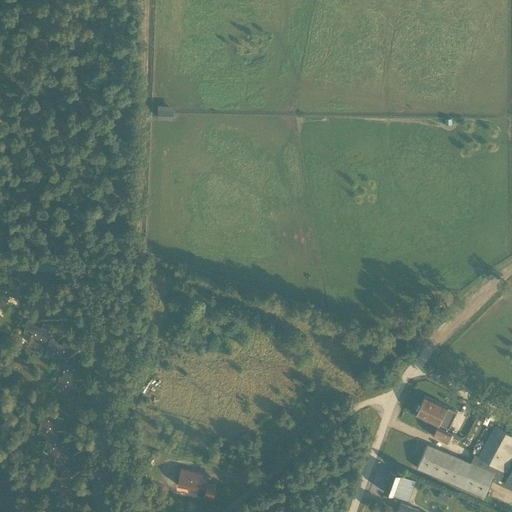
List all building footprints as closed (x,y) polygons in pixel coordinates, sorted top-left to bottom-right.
[(172,118),(173,105),(159,105),(159,118),(172,118)] [(198,294),(163,275),(158,283),(164,286),(161,292),(171,297),(173,291),(177,293),(178,291),(195,300),(198,294)] [(0,308),(5,310),(9,296),(18,299),(20,290),(14,288),(16,279),(10,278),(8,287),(4,286),(3,290),(0,289),(0,308)] [(207,299),(200,295),(197,301),(204,304),(207,299)] [(157,298),(145,297),(144,307),(150,308),(150,325),(155,325),(156,314),(159,314),(159,308),(167,309),(167,301),(157,301),(157,298)] [(26,321),(23,333),(30,335),(28,342),(34,344),(34,347),(39,348),(41,341),(48,343),(46,350),(54,352),(52,360),(58,361),(56,368),(64,369),(62,376),(59,376),(57,382),(63,384),(60,393),(69,395),(70,389),(79,391),(81,385),(71,383),(73,375),(77,376),(78,371),(75,370),(77,366),(78,366),(80,360),(73,359),(72,362),(65,360),(66,358),(67,358),(68,353),(65,352),(67,348),(68,348),(70,342),(63,341),(62,344),(56,342),(56,340),(51,338),(52,336),(46,334),(47,331),(41,330),(42,327),(33,325),(34,323),(26,321)] [(457,410),(425,395),(416,414),(438,425),(437,426),(447,431),(457,410)] [(39,417),(37,422),(40,422),(39,428),(46,430),(44,437),(47,437),(45,445),(50,446),(48,456),(62,459),(59,468),(63,469),(60,478),(55,477),(53,485),(61,487),(57,501),(66,503),(64,510),(71,511),(75,499),(72,498),(75,483),(67,481),(69,471),(68,470),(70,464),(78,466),(80,460),(70,458),(72,450),(69,449),(69,447),(59,445),(61,438),(58,437),(58,433),(55,433),(57,424),(56,424),(57,418),(54,417),(56,413),(48,411),(46,418),(39,417)] [(486,412),(483,418),(493,424),(497,418),(486,412)] [(430,424),(426,433),(447,443),(451,435),(430,424)] [(511,435),(494,426),(477,457),(503,471),(498,480),(511,487),(511,435)] [(494,472),(427,444),(416,468),(484,497),(494,472)] [(213,498),(216,483),(213,483),(215,474),(180,467),(177,485),(197,489),(196,494),(213,498)] [(415,481),(390,471),(382,492),(407,501),(415,481)] [(145,501),(146,483),(136,483),(136,500),(145,501)] [(450,497),(440,493),(437,500),(446,504),(450,497)] [(419,511),(420,511),(400,503),(396,511),(419,511)]
